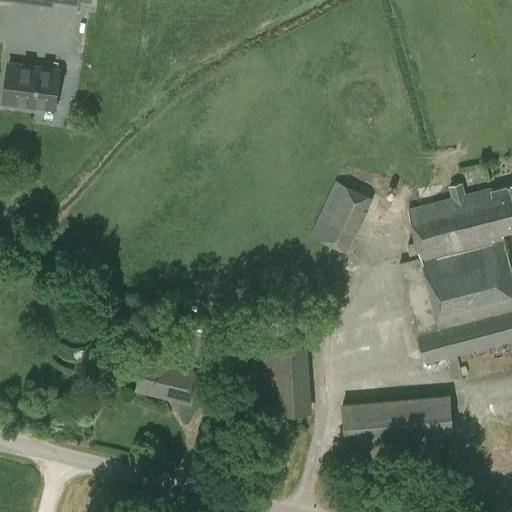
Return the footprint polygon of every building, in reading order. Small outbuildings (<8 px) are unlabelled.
[(9,64),(4,100),(55,106),(59,70),(9,64)] [(310,234),(347,252),(373,198),(336,180),(310,234)] [(410,254),(418,252),(419,256),(399,261),(425,362),(511,339),(511,271),(502,234),(511,230),(511,183),(490,189),(489,186),(466,192),(463,181),(448,185),(450,197),(418,205),(408,208),(415,241),(407,243),(410,254)] [(173,364),(180,337),(149,330),(136,389),(191,402),(198,370),(173,364)] [(310,411),(306,345),(262,347),(266,414),(310,411)] [(345,455),(347,470),(457,462),(455,443),(450,393),(341,402),(345,444),(345,455)]
